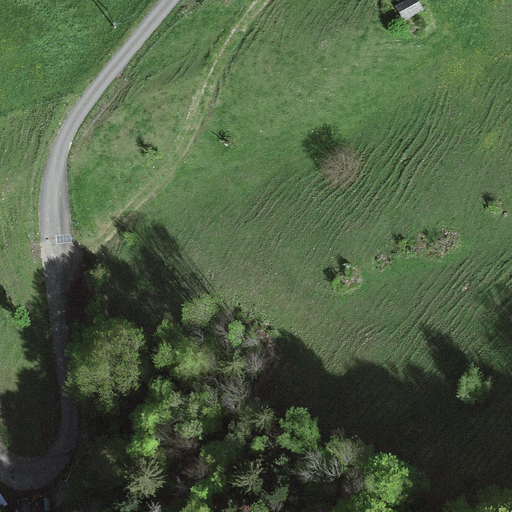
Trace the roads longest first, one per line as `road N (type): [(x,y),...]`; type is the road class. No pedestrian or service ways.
road 1 (unclassified): [(0,452),(27,461),(58,442),(48,234),(56,153),(74,115),(166,0)]
road 2 (track): [(55,313),(101,238),(166,168),(222,57),(264,0)]
